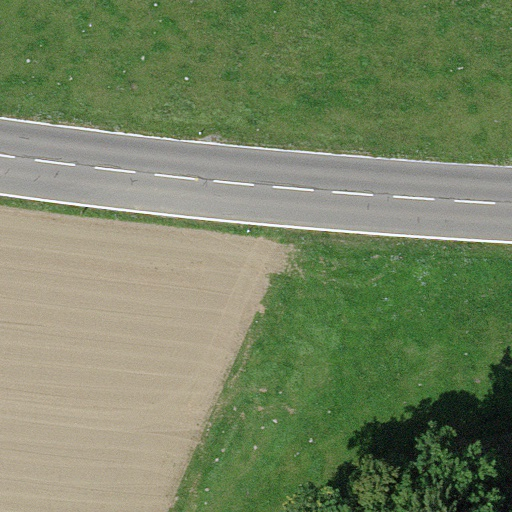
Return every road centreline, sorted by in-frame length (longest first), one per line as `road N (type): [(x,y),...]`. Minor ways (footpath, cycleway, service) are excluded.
road 1 (primary): [(511,204),(0,156)]
road 2 (track): [(381,511),(406,499),(511,490)]
